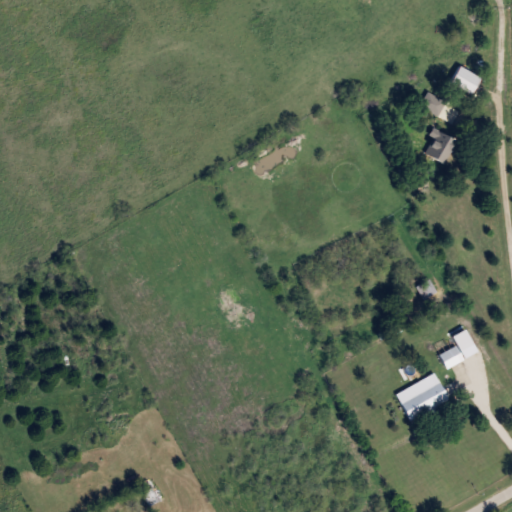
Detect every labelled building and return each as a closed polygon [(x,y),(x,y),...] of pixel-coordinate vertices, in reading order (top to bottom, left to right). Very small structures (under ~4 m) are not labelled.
[(470,93),(449,82),(458,65),(479,77),(470,93)] [(436,114),(419,105),(426,92),(443,101),(436,114)] [(443,163),(422,151),(435,129),(456,140),(443,163)] [(414,286),(428,279),(434,291),(421,298),(414,286)] [(445,368),(437,355),(453,345),(461,358),(445,368)] [(398,401),(436,380),(447,399),(409,420),(398,401)]
